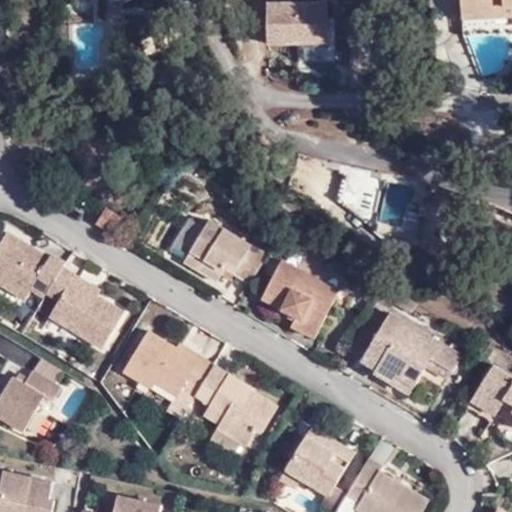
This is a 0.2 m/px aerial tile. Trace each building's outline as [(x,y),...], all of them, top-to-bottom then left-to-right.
[(309,0),(308,25),(318,26),(319,0),(309,0)] [(511,0),(462,0),(463,15),(505,15),(505,6),(511,6),(511,0)] [(468,192),(436,182),(431,200),(463,209),(468,192)] [(107,211),(97,225),(121,239),(120,219),(107,211)] [(225,273),(249,288),(269,255),(254,245),(250,250),(212,225),(186,266),(217,285),(225,273)] [(28,288),(42,298),(45,294),(62,267),(64,263),(49,253),(45,259),(4,232),(0,238),(0,284),(21,298),(28,288)] [(262,300),(295,320),(291,328),(313,341),(340,294),(325,286),(332,275),(307,261),(301,271),(286,262),(262,300)] [(74,276),(62,267),(45,294),(56,303),(47,317),(96,349),(117,313),(92,296),(70,282),(74,276)] [(96,290),(74,276),(70,282),(92,296),(96,290)] [(417,307),(401,298),(396,306),(411,316),(417,307)] [(391,314),(364,355),(381,364),(397,374),(415,385),(428,366),(432,360),(453,374),(463,357),(391,314)] [(196,395),(214,364),(197,353),(193,359),(175,348),(147,331),(122,372),(147,386),(151,383),(174,396),(181,386),(196,395)] [(197,353),(179,342),(175,348),(193,359),(197,353)] [(361,360),(377,371),(381,364),(364,355),(361,360)] [(449,379),(453,374),(432,360),(428,366),(449,379)] [(217,365),(214,364),(196,395),(208,402),(226,413),(217,428),(240,442),(245,446),(257,428),(262,431),(277,407),(259,395),(256,399),(249,395),(252,390),(216,368),(217,365)] [(376,372),(392,382),(397,374),(381,364),(377,371),(376,372)] [(466,398),(488,413),(496,402),(500,395),(511,402),(511,407),(510,409),(511,415),(511,379),(489,364),(466,398)] [(409,396),(415,385),(397,374),(392,382),(391,384),(409,396)] [(10,381),(0,397),(0,422),(20,434),(42,399),(50,404),(56,391),(30,375),(22,387),(10,381)] [(75,379),(52,414),(72,426),(94,391),(75,379)] [(182,417),(196,395),(181,386),(174,396),(168,406),(182,417)] [(483,420),(488,413),(466,398),(462,405),(483,420)] [(200,417),(217,428),(226,413),(208,402),(200,417)] [(285,418),(279,414),(269,429),(274,433),(285,418)] [(309,426),(304,435),(332,452),(337,443),(309,426)] [(234,453),(240,442),(217,428),(210,438),(234,453)] [(332,452),(304,435),(284,469),(327,494),(352,452),(337,443),(332,452)] [(379,466),(366,459),(344,495),(357,503),(354,509),(357,511),(416,511),(424,500),(376,472),(379,466)] [(293,490),(299,478),(284,469),(277,481),(293,490)] [(0,483),(0,484),(0,511),(49,511),(53,489),(19,481),(17,487),(0,483)] [(151,511),(153,504),(110,494),(105,511),(151,511)] [(351,511),(354,509),(357,503),(344,495),(334,511),(351,511)]
